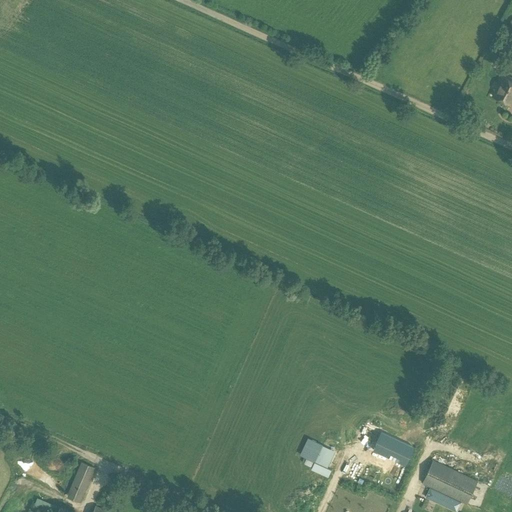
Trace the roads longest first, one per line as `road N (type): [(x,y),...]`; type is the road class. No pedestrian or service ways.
road 1 (unknown): [(177,0),(511,145)]
road 2 (unclassified): [(0,415),(215,511)]
